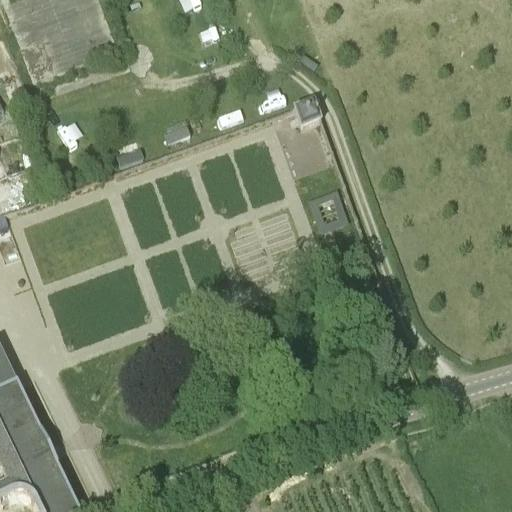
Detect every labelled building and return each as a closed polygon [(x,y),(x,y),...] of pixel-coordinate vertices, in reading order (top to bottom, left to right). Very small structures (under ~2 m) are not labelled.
[(96,0),(5,0),(0,2),(32,88),(118,56),(96,0)] [(128,0),(137,18),(157,8),(152,0),(128,0)] [(301,134),(314,130),(320,128),(313,108),(293,114),(301,134)] [(176,145),(192,142),(187,123),(172,126),(176,145)] [(338,196),(310,207),(323,239),(351,228),(338,196)] [(0,475),(7,490),(0,493),(0,508),(13,502),(20,501),(26,503),(32,507),(34,511),(75,511),(16,391),(0,358),(0,475)]
